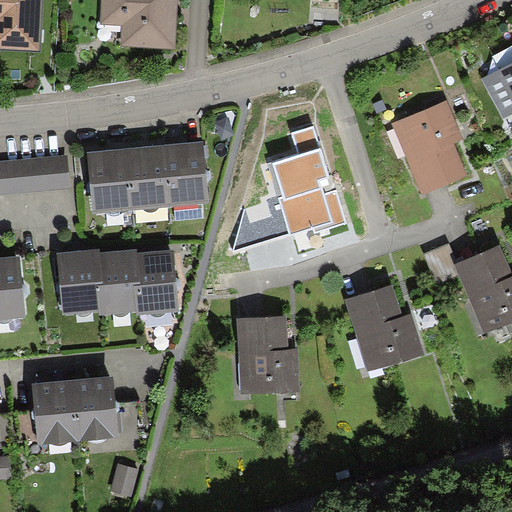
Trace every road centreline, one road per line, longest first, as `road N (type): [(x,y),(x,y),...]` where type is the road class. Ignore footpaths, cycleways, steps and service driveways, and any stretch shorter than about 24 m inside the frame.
road 1 (residential): [(449,0),(323,51),(210,84),(0,114)]
road 2 (track): [(281,511),(511,437)]
road 3 (residential): [(0,369),(139,358)]
